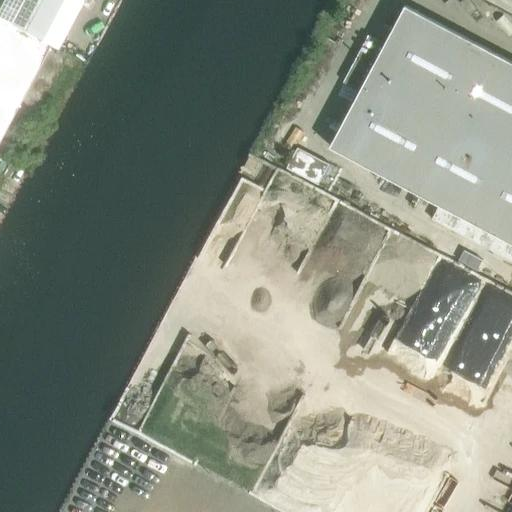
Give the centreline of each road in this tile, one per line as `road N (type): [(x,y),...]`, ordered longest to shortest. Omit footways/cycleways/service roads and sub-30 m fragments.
road 1 (unknown): [(511,57),(403,1),(385,1),(307,133)]
road 2 (unknown): [(368,397),(386,274),(294,222)]
road 3 (unknown): [(368,397),(193,364)]
road 4 (unknown): [(458,511),(452,459),(437,437),(368,397)]
